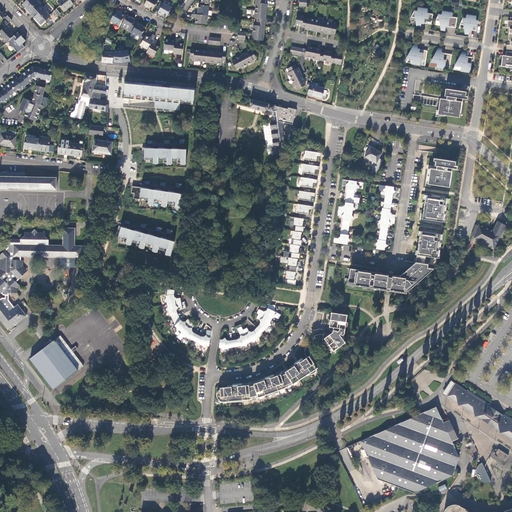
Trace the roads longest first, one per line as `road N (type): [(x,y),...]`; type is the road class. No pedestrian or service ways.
road 1 (secondary): [(488,292),(382,386),(304,431)]
road 2 (residential): [(415,129),(393,256),(316,250)]
road 3 (residential): [(209,376),(247,374),(280,355),(302,324),(316,250)]
road 4 (residential): [(262,91),(218,78),(110,69)]
road 5 (residential): [(316,250),(337,114)]
road 6 (residential): [(0,156),(126,172)]
